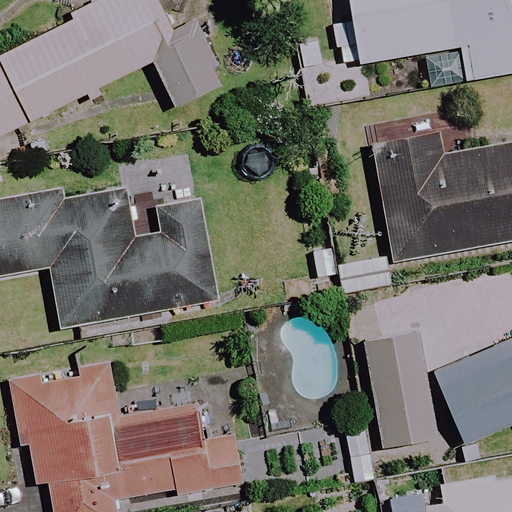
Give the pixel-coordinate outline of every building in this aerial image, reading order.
[(223,85),(183,0),(76,0),(70,3),(78,21),(0,56),(0,134),(154,64),(174,107),(223,85)] [(511,0),(347,0),(351,20),(330,23),(335,49),(355,46),(358,66),(458,47),(465,82),(511,72),(511,0)] [(511,137),(380,158),(396,260),(511,241),(511,137)] [(61,331),(215,304),(197,199),(190,159),(123,171),(0,192),(0,278),(50,270),(61,331)] [(389,286),(386,258),(338,264),(342,292),(389,286)] [(414,328),(362,339),(387,453),(439,441),(414,328)] [(462,447),(511,427),(511,339),(432,370),(462,447)] [(117,428),(109,366),(72,371),(73,379),(10,387),(17,444),(28,442),(34,484),(47,482),(51,511),(114,511),(113,500),(236,484),(229,436),(197,440),(194,418),(117,428)] [(343,487),(373,483),(362,427),(332,433),(343,487)] [(511,511),(511,477),(420,494),(423,511),(511,511)]
